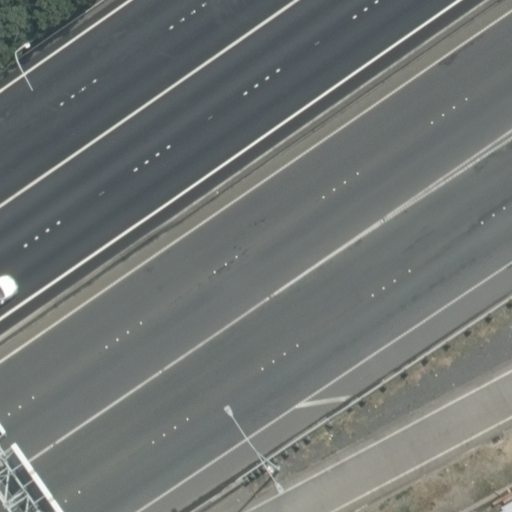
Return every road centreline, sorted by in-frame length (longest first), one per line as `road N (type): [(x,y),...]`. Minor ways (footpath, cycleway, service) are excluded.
road 1 (motorway): [(511,63),(0,420)]
road 2 (motorway): [(511,207),(371,302),(16,511)]
road 3 (motorway): [(0,262),(379,0)]
road 4 (motorway): [(0,252),(308,0)]
